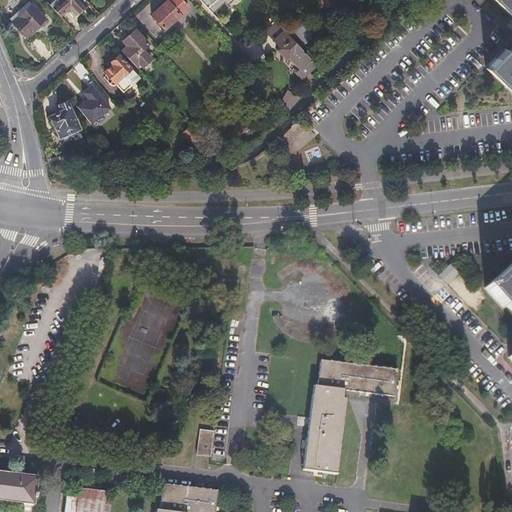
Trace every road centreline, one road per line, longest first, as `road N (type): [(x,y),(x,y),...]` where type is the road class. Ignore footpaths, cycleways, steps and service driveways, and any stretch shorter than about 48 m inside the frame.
road 1 (secondary): [(38,224),(235,228),(313,215)]
road 2 (secondary): [(274,210),(233,221),(39,214)]
road 3 (secondary): [(274,210),(39,204)]
road 4 (residential): [(374,209),(393,262),(511,387)]
road 5 (residential): [(135,0),(15,105)]
road 6 (secondary): [(511,192),(374,209)]
